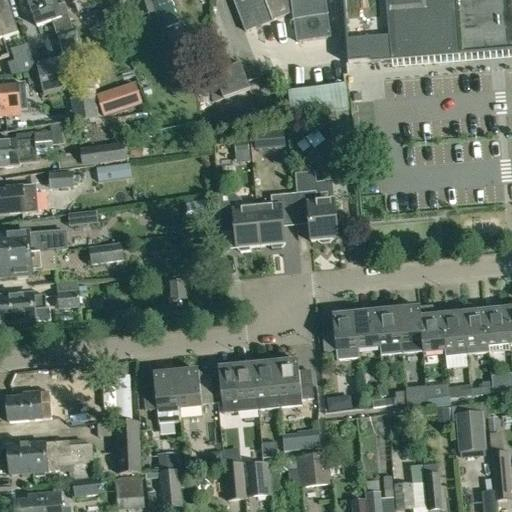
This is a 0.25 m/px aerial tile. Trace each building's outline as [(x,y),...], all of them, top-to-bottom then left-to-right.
[(0,0),(0,62),(9,59),(2,42),(16,37),(14,30),(10,20),(12,19),(5,0),(0,0)] [(73,31),(69,19),(65,6),(58,9),(54,0),(26,0),(32,17),(33,17),(37,30),(53,24),(56,36),(73,31)] [(72,0),(74,5),(77,15),(100,7),(98,0),(72,0)] [(153,15),(148,0),(145,0),(137,3),(142,18),(153,15)] [(169,0),(165,0),(156,3),(165,31),(179,27),(169,0)] [(269,24),(259,0),(232,0),(245,33),(269,24)] [(259,0),(269,24),(273,23),(293,15),(290,0),(259,0)] [(290,0),(293,15),(297,44),(330,40),(324,0),(290,0)] [(511,0),(343,0),(347,48),(349,66),(391,63),(460,57),(496,54),(511,52),(511,0)] [(117,26),(107,30),(111,42),(121,38),(117,26)] [(166,33),(169,43),(183,39),(180,28),(166,33)] [(27,47),(10,53),(14,64),(8,66),(12,79),(36,75),(27,47)] [(460,57),(391,63),(392,71),(511,61),(511,52),(496,54),(460,57)] [(81,58),(36,68),(43,99),(88,89),(81,58)] [(240,65),(213,74),(223,101),(249,91),(240,65)] [(102,120),(141,108),(134,86),(95,99),(102,120)] [(25,88),(17,89),(0,90),(0,120),(14,119),(14,114),(27,113),(26,100),(25,88)] [(93,93),(70,96),(75,124),(98,121),(93,93)] [(327,115),(331,156),(349,153),(344,113),(327,115)] [(255,152),(285,149),(283,132),(254,134),(255,152)] [(35,139),(36,143),(0,146),(0,172),(18,171),(18,168),(37,166),(37,160),(53,158),(51,138),(35,139)] [(81,154),(84,169),(125,164),(123,148),(81,154)] [(84,169),(81,154),(57,157),(59,173),(84,169)] [(96,170),(98,184),(131,179),(129,165),(96,170)] [(80,190),(79,172),(72,173),(72,176),(50,178),(50,192),(80,190)] [(294,175),(296,196),(293,196),(295,222),(308,220),(311,244),(338,241),(336,229),(340,225),(339,216),(335,212),(332,183),(316,184),(315,173),(294,175)] [(6,193),(0,193),(0,218),(33,216),(30,188),(21,190),(21,189),(6,190),(6,193)] [(295,222),(293,196),(270,198),(271,208),(256,209),(260,249),(285,246),(282,223),(295,222)] [(208,216),(205,202),(187,205),(190,219),(208,216)] [(260,249),(256,209),(232,211),(231,202),(218,203),(220,229),(234,228),(236,251),(260,249)] [(96,213),(81,215),(83,227),(97,225),(96,213)] [(0,258),(40,256),(39,238),(29,239),(29,236),(0,238),(0,258)] [(123,249),(91,253),(92,269),(124,265),(123,249)] [(40,256),(0,258),(0,278),(17,278),(17,281),(27,281),(27,276),(32,276),(32,274),(57,272),(55,255),(40,256)] [(80,309),(78,294),(57,296),(58,311),(80,309)] [(49,310),(46,310),(45,298),(33,299),(33,297),(0,300),(0,309),(1,326),(35,323),(35,322),(37,322),(38,324),(50,323),(49,310)] [(420,309),(398,312),(401,347),(402,356),(423,355),(421,319),(420,309)] [(510,346),(507,311),(485,313),(489,348),(510,346)] [(379,349),(401,347),(398,312),(376,314),(379,349)] [(485,313),(464,315),(467,350),(489,348),(485,313)] [(376,314),(354,316),(357,351),(379,349),(376,314)] [(464,315),(442,317),(446,352),(467,350),(464,315)] [(358,361),(357,351),(354,316),(332,318),(335,346),(323,347),(324,354),(336,353),(337,363),(358,361)] [(446,352),(442,317),(421,319),(423,355),(446,352)] [(297,362),(275,365),(280,410),(302,408),(301,402),(313,401),(310,373),(299,374),(297,362)] [(275,365),(253,367),(257,402),(258,402),(259,412),(280,410),(275,365)] [(257,402),(253,367),(220,370),(224,416),(259,412),(258,402),(257,402)] [(197,372),(175,374),(179,409),(213,406),(210,382),(199,383),(197,372)] [(153,377),(154,388),(142,389),(145,413),(157,412),(158,426),(181,424),(179,409),(175,374),(153,377)] [(491,377),(492,389),(493,396),(505,395),(511,394),(511,379),(511,375),(491,377)] [(493,396),(492,389),(471,392),(472,399),(493,396)] [(450,395),(450,399),(450,401),(462,400),(461,393),(450,395)] [(24,399),(7,401),(9,425),(41,423),(41,422),(52,421),(49,394),(39,395),(23,396),(24,399)] [(450,401),(450,399),(427,402),(427,409),(439,408),(439,409),(451,408),(450,401)] [(395,401),(384,402),(385,409),(396,408),(395,401)] [(385,409),(384,402),(372,404),(373,411),(385,409)] [(427,409),(427,402),(415,404),(416,410),(427,409)] [(437,411),(438,427),(449,426),(448,411),(437,411)] [(455,417),(458,455),(485,452),(483,415),(455,417)] [(138,425),(116,426),(119,476),(141,475),(138,425)] [(282,438),(284,453),(298,451),(297,436),(282,438)] [(8,448),(9,463),(93,457),(92,447),(87,447),(87,442),(41,446),(41,443),(30,444),(31,447),(8,448)] [(275,444),(262,446),(263,460),(277,459),(275,444)] [(224,452),(225,464),(238,463),(237,451),(224,452)] [(173,456),(158,457),(159,473),(175,472),(173,456)] [(298,460),(301,482),(301,491),(332,487),(329,456),(298,460)] [(94,467),(93,457),(9,463),(11,478),(34,476),(34,479),(44,478),(43,476),(48,475),(58,474),(59,476),(74,475),(73,468),(94,467)] [(301,482),(298,460),(271,463),(273,474),(288,472),(289,484),(301,482)] [(242,464),(245,499),(270,498),(267,463),(242,464)] [(245,499),(242,464),(225,465),(229,503),(245,503),(244,499),(245,499)] [(493,466),(497,502),(510,501),(508,481),(508,482),(506,465),(493,466)] [(178,471),(161,473),(164,510),(181,509),(178,471)] [(394,511),(391,478),(383,479),(384,500),(381,500),(380,496),(368,497),(369,511),(394,511)] [(138,481),(115,483),(118,511),(141,509),(138,481)] [(74,485),(76,501),(102,497),(101,482),(74,485)] [(401,511),(413,511),(410,485),(393,487),(396,511),(401,511)] [(429,511),(440,511),(441,511),(439,488),(427,489),(429,511)] [(482,511),(494,511),(493,494),(481,495),(482,511)] [(29,503),(15,504),(15,511),(60,511),(59,496),(46,497),(29,498),(29,503)] [(366,511),(366,502),(352,503),(352,511),(366,511)]
